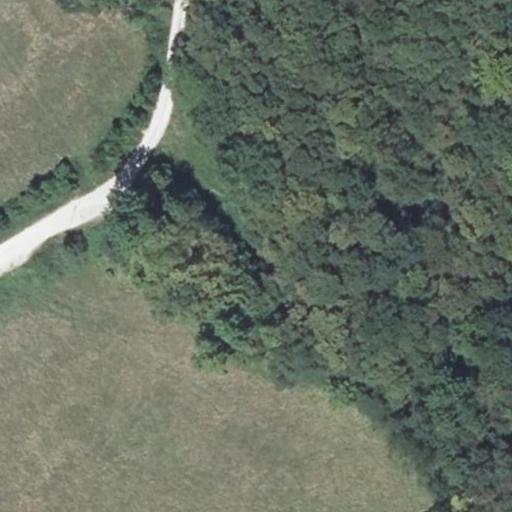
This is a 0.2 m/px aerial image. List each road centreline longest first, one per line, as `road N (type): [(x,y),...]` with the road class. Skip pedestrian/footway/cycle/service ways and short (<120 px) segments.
road 1 (track): [(0,256),(91,212),(126,181)]
road 2 (track): [(151,140),(180,0)]
